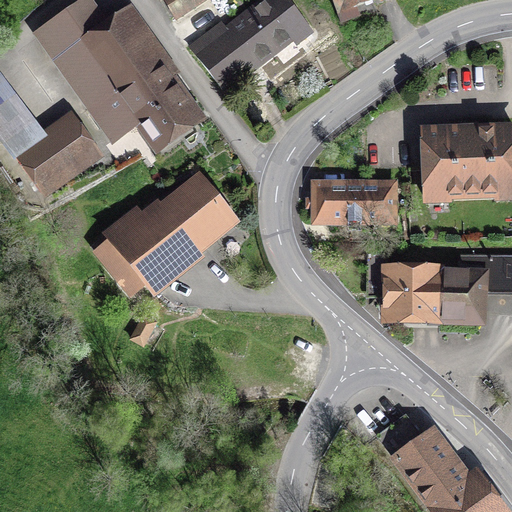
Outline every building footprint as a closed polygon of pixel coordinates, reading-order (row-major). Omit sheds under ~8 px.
[(137,130),(156,158),(208,121),(177,77),(181,74),(132,4),(108,21),(92,0),(79,0),(32,34),(112,147),(137,130)] [(163,0),(177,21),(210,0),(163,0)] [(187,49),(224,95),(292,42),(296,48),(313,35),(286,0),(259,0),(225,26),(222,22),(187,49)] [(360,17),(357,8),(377,0),(379,0),(381,3),(388,0),(331,0),(341,25),(360,17)] [(45,201),(105,158),(72,111),(43,132),(0,72),(0,143),(14,163),(17,161),(45,201)] [(511,205),(511,124),(419,128),(422,207),(451,206),(451,203),(494,201),(494,206),(511,205)] [(144,290),(153,301),(205,259),(203,255),(241,224),(199,173),(161,204),(158,200),(142,212),(136,207),(101,235),(102,237),(89,247),(131,300),(144,290)] [(400,229),(400,180),(310,181),(310,230),(400,229)] [(511,255),(459,255),(458,271),(444,271),(443,328),(487,329),(487,295),(511,295),(511,255)] [(444,267),(381,266),(380,327),(443,328),(444,271),(444,267)] [(144,349),(158,323),(143,315),(130,341),(144,349)] [(405,415),(374,438),(390,460),(387,462),(424,511),(509,511),(477,469),(469,475),(434,427),(421,437),(405,415)]
